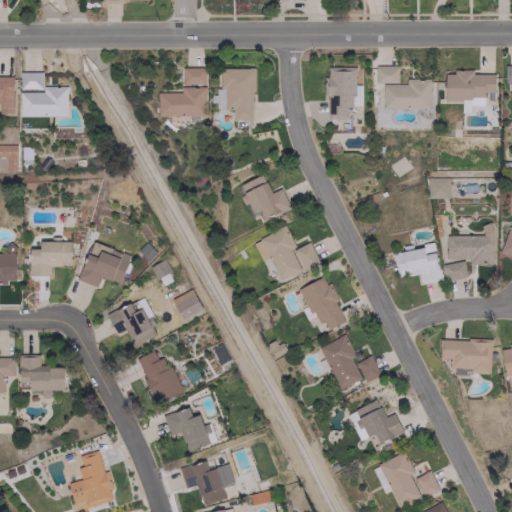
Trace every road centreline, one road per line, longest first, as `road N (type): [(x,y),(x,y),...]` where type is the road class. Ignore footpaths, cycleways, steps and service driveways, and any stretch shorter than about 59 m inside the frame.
road 1 (residential): [(286,34),(304,143),(499,511)]
road 2 (tertiary): [(0,35),(511,32)]
road 3 (residential): [(63,322),(117,410),(158,511)]
road 4 (residential): [(396,329),(442,308),(511,302)]
